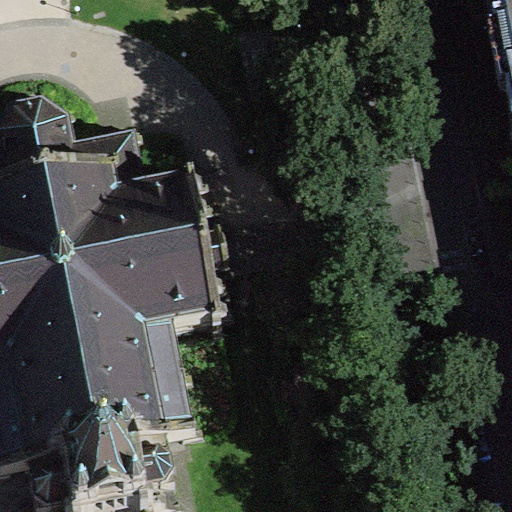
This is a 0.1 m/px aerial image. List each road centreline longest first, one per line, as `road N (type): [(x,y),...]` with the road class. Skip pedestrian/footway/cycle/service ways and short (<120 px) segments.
road 1 (residential): [(422,0),(478,294)]
road 2 (residential): [(478,294),(511,463)]
